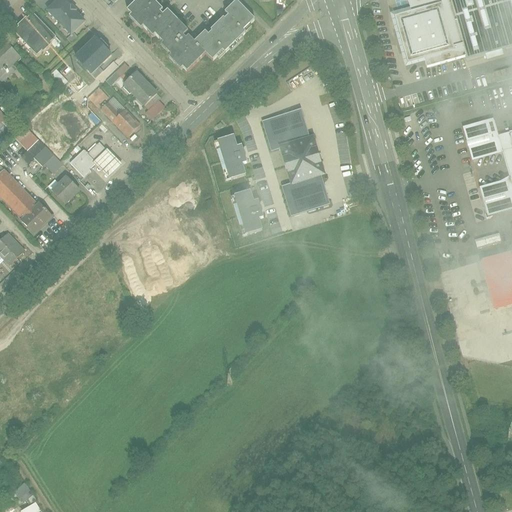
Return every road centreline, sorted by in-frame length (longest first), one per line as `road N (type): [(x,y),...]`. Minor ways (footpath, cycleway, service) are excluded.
road 1 (tertiary): [(339,4),(478,511)]
road 2 (residential): [(200,115),(0,304)]
road 3 (residential): [(339,4),(287,34),(200,115)]
road 4 (residential): [(200,115),(89,0)]
